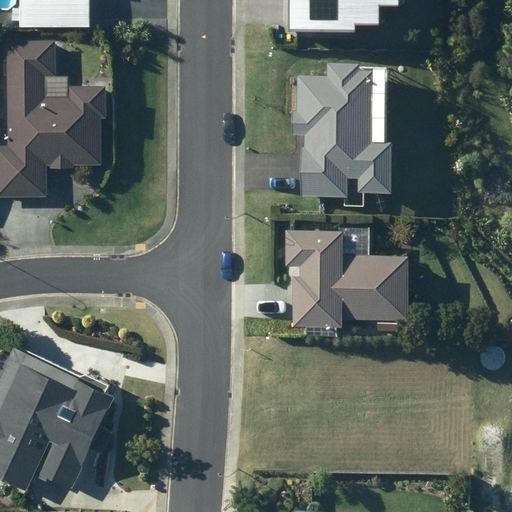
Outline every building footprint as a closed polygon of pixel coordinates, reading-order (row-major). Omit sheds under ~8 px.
[(22,0),(23,7),(15,6),(14,20),(23,20),(23,26),(91,29),(92,0),(22,0)] [(0,145),(0,195),(49,197),(50,164),(55,164),(55,169),(76,169),(76,165),(104,166),(106,117),(108,117),(109,85),(73,84),(72,98),(48,97),(49,77),(58,77),(59,41),(13,40),(10,146),(0,145)] [(310,136),(308,197),(356,199),(357,179),(368,180),(368,195),(405,196),(406,144),(386,143),(388,74),(373,73),(373,66),(338,65),(338,78),(303,77),(302,112),(298,112),(297,136),(310,136)] [(296,277),(294,323),(347,326),(347,317),(412,320),(415,256),(347,253),(348,232),(348,230),(290,228),(289,266),(305,266),(305,277),(296,277)] [(71,390),(53,381),(54,380),(50,378),(50,379),(32,370),(32,369),(26,366),(21,378),(16,376),(9,389),(14,392),(9,401),(5,399),(0,408),(0,470),(29,485),(30,484),(24,481),(33,463),(71,482),(112,397),(85,383),(80,393),(72,389),(71,390)]
